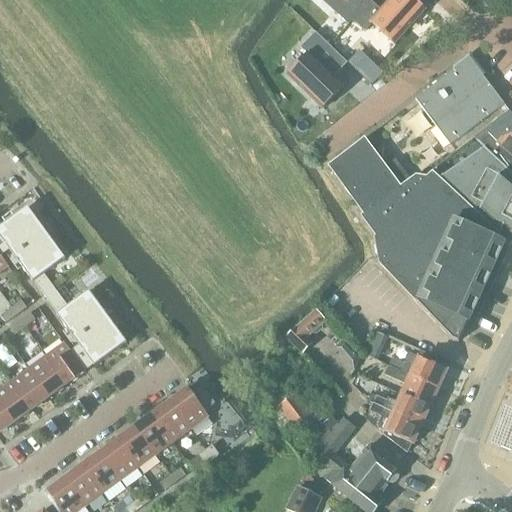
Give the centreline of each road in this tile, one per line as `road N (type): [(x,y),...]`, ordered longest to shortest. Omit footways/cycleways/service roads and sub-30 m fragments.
road 1 (unclassified): [(0,486),(155,382)]
road 2 (tertiary): [(458,475),(511,349)]
